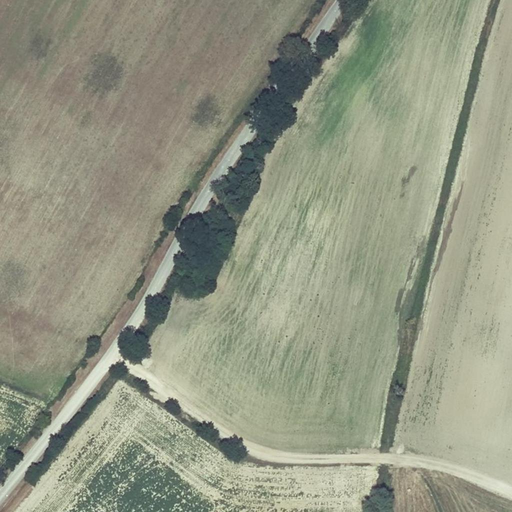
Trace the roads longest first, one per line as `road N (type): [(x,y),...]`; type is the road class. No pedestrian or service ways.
road 1 (tertiary): [(0,497),(138,315),(205,192),(342,0)]
road 2 (track): [(112,352),(239,446),(289,458),(399,461),(424,479),(441,511)]
